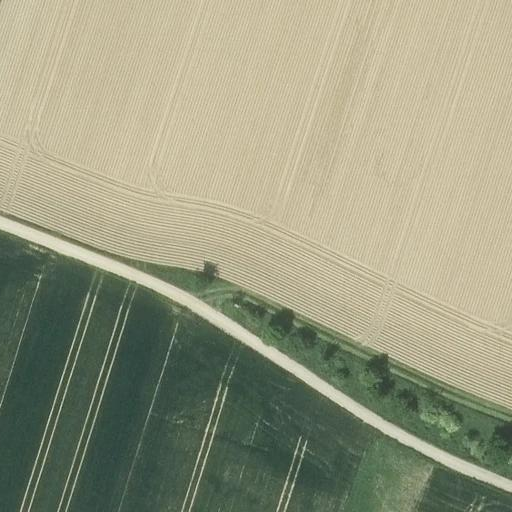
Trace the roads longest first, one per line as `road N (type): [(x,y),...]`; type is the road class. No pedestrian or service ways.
road 1 (unclassified): [(511,485),(342,405),(171,291),(0,222)]
road 2 (track): [(171,291),(201,274),(511,416)]
